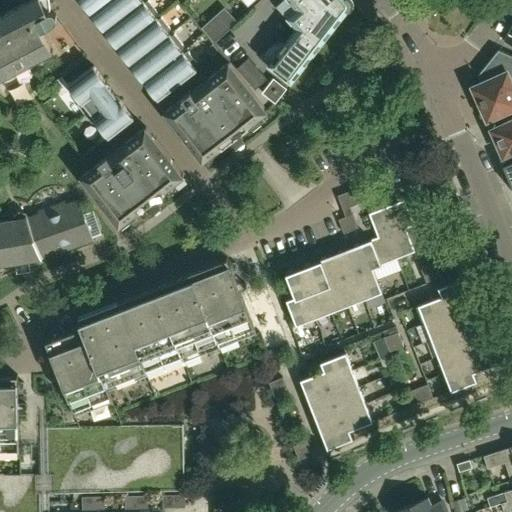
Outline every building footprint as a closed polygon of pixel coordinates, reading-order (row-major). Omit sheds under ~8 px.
[(41,31),(53,24),(40,0),(30,0),(0,16),(0,265),(43,258),(93,239),(92,236),(101,232),(93,210),(84,214),(79,200),(28,219),(0,223),(0,78),(52,52),(41,31)] [(81,0),(92,13),(108,0),(81,0)] [(105,30),(143,1),(142,0),(108,0),(92,13),(105,30)] [(118,47),(156,17),(154,15),(158,12),(148,0),(145,3),(143,1),(105,30),(118,47)] [(344,0),(290,0),(291,1),(281,10),(297,28),(269,63),(268,62),(267,63),(290,81),(291,81),(346,11),(344,0)] [(227,31),(236,23),(228,14),(219,22),(227,31)] [(131,64),(169,34),(167,32),(171,29),(161,17),(158,20),(156,17),(118,47),(131,64)] [(144,81),(182,51),(180,49),(184,46),(174,34),(171,37),(169,34),(131,64),(144,81)] [(158,99),(196,69),(193,66),(197,63),(187,51),(184,54),(182,51),(144,81),(158,99)] [(511,57),(498,53),(477,74),(481,83),(469,88),(486,125),(489,123),(511,112),(511,57)] [(266,79),(249,59),(237,69),(255,90),(267,80),(266,79)] [(221,148),(249,126),(248,126),(267,111),(229,62),(210,76),(209,76),(201,82),(201,83),(166,110),(164,112),(202,162),(221,147),(221,148)] [(112,92),(106,84),(107,83),(93,65),(68,84),(81,101),(77,103),(85,113),(112,92)] [(59,92),(68,84),(62,76),(52,84),(59,92)] [(286,89),(273,78),(262,92),(275,102),(277,101),(285,90),(286,89)] [(133,117),(119,99),(119,100),(112,92),(85,113),(92,123),(96,120),(108,137),(133,117)] [(503,155),(511,150),(511,116),(507,119),(508,121),(491,128),(497,142),(496,143),(496,144),(495,145),(495,147),(496,148),(497,150),(498,151),(499,151),(500,152),(502,152),(503,155)] [(138,212),(165,191),(184,176),(145,126),(142,129),(107,156),(107,155),(98,161),(99,162),(80,177),(119,226),(137,212),(138,212)] [(511,186),(511,160),(507,163),(503,165),(511,186)] [(364,201),(359,187),(337,195),(343,209),(364,201)] [(415,252),(406,228),(415,225),(405,200),(403,201),(387,207),(397,231),(388,234),(397,259),(415,252)] [(397,259),(388,234),(397,231),(387,207),(369,214),(379,237),(371,240),(371,241),(381,266),(382,265),(382,264),(397,259)] [(358,228),(353,214),(339,220),(344,234),(358,228)] [(382,292),(373,269),(381,266),(371,241),(354,247),(363,271),(355,275),(365,299),(382,292)] [(365,299),(355,275),(363,271),(354,247),(337,254),(347,278),(338,281),(348,305),(365,299)] [(348,305),(338,281),(347,278),(337,254),(321,260),(330,284),(322,288),(331,312),(348,305)] [(48,345),(56,367),(76,417),(113,402),(109,391),(257,334),(241,292),(236,279),(232,271),(227,258),(78,316),(82,327),(58,336),(46,341),(48,345)] [(331,312),(322,288),(330,284),(321,260),(304,267),(313,291),(305,294),(314,318),(331,312)] [(441,277),(436,263),(421,268),(427,283),(441,277)] [(314,318),(305,294),(313,291),(304,267),(287,274),(295,296),(287,300),(296,325),(314,318)] [(419,305),(426,323),(450,313),(447,305),(471,295),(464,278),(439,288),(442,296),(419,305)] [(453,322),(478,312),(471,295),(447,305),(450,313),(426,323),(432,339),(456,330),(453,322)] [(484,329),(478,312),(453,322),(456,330),(432,339),(439,356),(463,347),(460,339),(484,329)] [(466,355),(491,346),(484,329),(460,339),(463,347),(439,356),(445,373),(469,364),(466,355)] [(404,346),(398,332),(384,337),(390,352),(404,346)] [(498,364),(491,346),(466,355),(469,364),(445,373),(452,391),(477,381),(474,373),(498,364)] [(304,388),(308,397),(332,388),(329,380),(353,370),(346,352),(321,362),(324,370),(312,375),(301,379),(304,388)] [(360,387),(353,370),(329,380),(332,388),(308,397),(314,414),(339,405),(335,396),(360,387)] [(19,421),(19,412),(18,398),(18,375),(0,375),(0,456),(20,456),(19,446),(19,421)] [(289,391),(283,377),(269,383),(275,397),(289,391)] [(433,399),(428,384),(407,392),(412,406),(433,399)] [(345,421),(342,413),(366,404),(360,387),(335,396),(339,405),(314,414),(321,431),(345,421)] [(373,422),(366,404),(342,413),(345,421),(321,431),(328,449),(353,439),(353,438),(350,431),(373,422)] [(185,471),(184,425),(47,428),(39,428),(39,446),(40,474),(20,474),(0,474),(0,511),(41,511),(41,502),(41,495),(185,492),(185,471)] [(314,455),(308,440),(294,446),(300,460),(314,455)] [(511,479),(511,446),(484,456),(488,468),(506,462),(511,480),(511,479)] [(469,460),(457,464),(459,472),(472,468),(469,460)] [(227,511),(227,494),(214,494),(214,511),(227,511)] [(147,508),(147,495),(125,496),(126,508),(147,508)] [(186,508),(186,495),(163,495),(163,508),(186,508)] [(104,509),(104,496),(82,497),(82,509),(104,509)] [(447,511),(442,500),(431,505),(428,498),(395,511),(394,511),(447,511)] [(462,498),(453,501),(456,511),(466,510),(462,498)]
